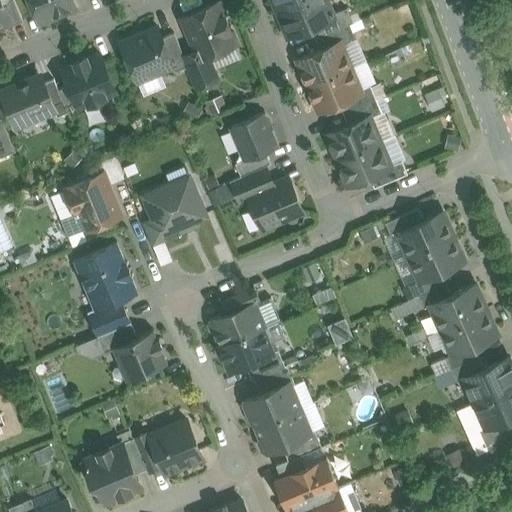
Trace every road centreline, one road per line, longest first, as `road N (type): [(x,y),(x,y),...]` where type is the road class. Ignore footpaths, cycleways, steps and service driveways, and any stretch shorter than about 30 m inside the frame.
road 1 (residential): [(338,223),(168,295),(240,467),(135,511)]
road 2 (residential): [(249,0),(338,223)]
road 3 (residential): [(165,0),(0,62)]
road 4 (tertiary): [(506,153),(442,0)]
road 5 (residential): [(455,175),(511,307)]
road 6 (residential): [(338,223),(455,175)]
